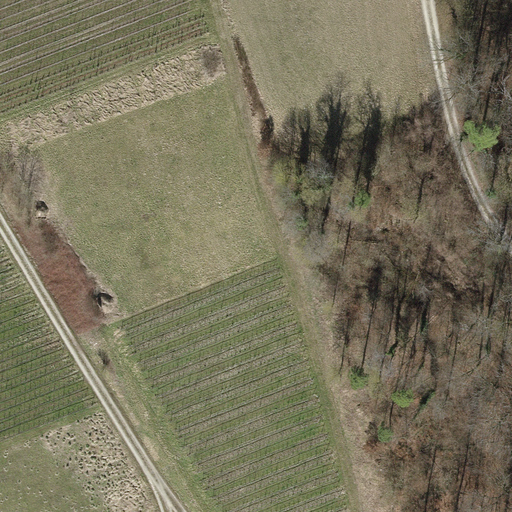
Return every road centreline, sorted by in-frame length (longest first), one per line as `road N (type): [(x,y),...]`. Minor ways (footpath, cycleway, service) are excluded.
road 1 (track): [(0,219),(169,511)]
road 2 (track): [(428,0),(475,193)]
